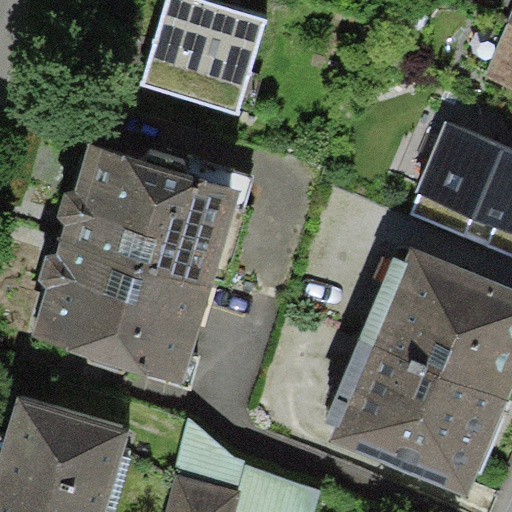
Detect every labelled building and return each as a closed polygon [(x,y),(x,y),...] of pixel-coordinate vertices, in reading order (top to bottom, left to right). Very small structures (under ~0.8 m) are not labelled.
[(511,18),(490,71),(511,80),(511,18)] [(77,64),(48,55),(43,74),(41,81),(69,90),(77,64)] [(137,156),(95,144),(83,185),(68,189),(65,199),(63,207),(73,218),(68,234),(203,274),(225,200),(242,205),(251,173),(187,153),(187,155),(150,144),(137,156)] [(511,220),(504,217),(491,250),(511,259),(511,220)] [(189,383),(198,352),(182,347),(203,274),(68,234),(64,249),(50,252),(47,261),(44,270),(54,281),(42,323),(84,335),(88,352),(125,363),(125,365),(129,367),(130,365),(189,383)] [(511,290),(415,250),(378,338),(498,389),(511,357),(511,355),(511,290)] [(486,417),(498,389),(378,338),(361,331),(338,386),(354,394),(341,426),(462,475),(465,466),(479,464),(486,449),(477,438),(486,417)] [(0,511),(74,511),(75,510),(93,511),(95,511),(121,424),(21,394),(10,433),(0,429),(0,511)] [(236,491),(244,456),(233,451),(192,420),(178,476),(206,484),(236,491)] [(244,456),(236,491),(206,484),(199,511),(312,511),(320,485),(244,456)] [(199,511),(206,484),(178,476),(169,511),(199,511)]
